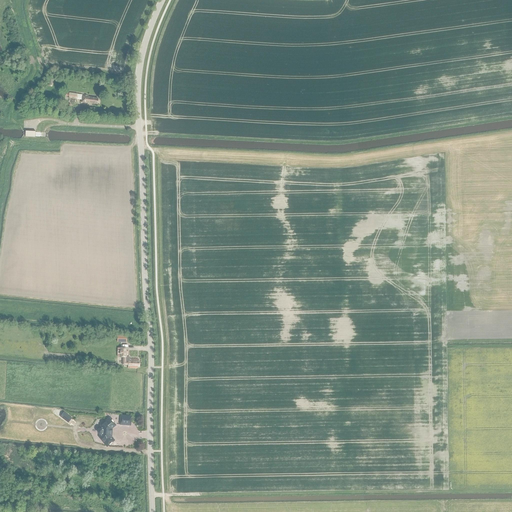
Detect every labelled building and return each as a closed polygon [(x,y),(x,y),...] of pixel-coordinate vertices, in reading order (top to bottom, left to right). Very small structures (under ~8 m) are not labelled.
[(88,96),(82,95),(81,102),(88,103),(97,104),(98,99),(94,98),(94,97),(88,96)] [(127,348),(117,348),(117,357),(122,357),(122,365),(128,365),(128,368),(129,368),(137,368),(137,367),(140,367),(140,361),(138,361),(138,359),(129,359),(129,357),(128,357),(128,351),(127,351),(127,348)] [(60,416),(68,423),(72,418),(64,412),(60,416)] [(120,424),(130,425),(131,416),(121,416),(120,424)] [(107,445),(108,444),(109,445),(113,442),(112,441),(113,440),(110,437),(111,428),(114,425),(113,424),(115,422),(112,419),(111,421),(109,419),(104,423),(103,423),(101,424),(101,429),(99,429),(98,430),(97,432),(99,434),(100,434),(100,439),(101,440),(102,440),(107,445)]
